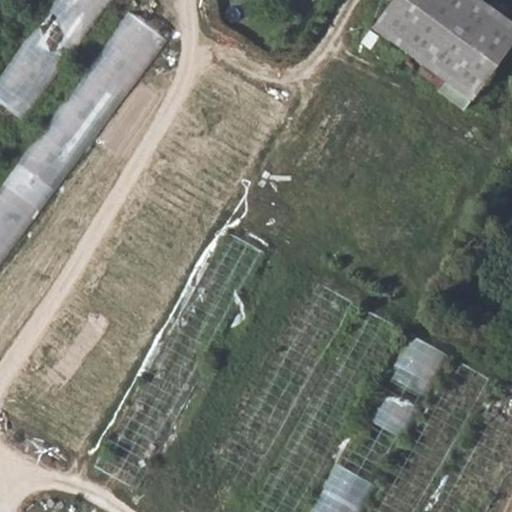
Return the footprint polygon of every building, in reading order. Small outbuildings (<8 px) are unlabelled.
[(52,0),(0,77),(0,99),(29,119),(110,0),(52,0)] [(379,0),(356,31),(452,104),(504,34),(459,0),(379,0)] [(126,8),(0,186),(0,269),(166,35),(126,8)] [(220,227),(104,469),(147,490),(264,248),(220,227)] [(408,331),(311,511),(367,511),(434,386),(451,354),(408,331)]
